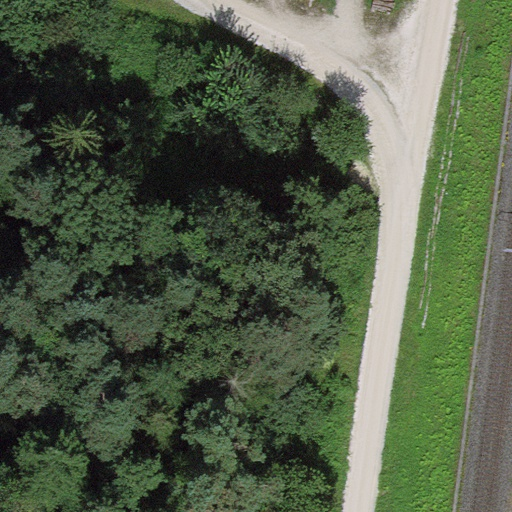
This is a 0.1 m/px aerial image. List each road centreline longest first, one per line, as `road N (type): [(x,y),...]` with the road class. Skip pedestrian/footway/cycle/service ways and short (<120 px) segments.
road 1 (track): [(440,0),(397,190),(354,511)]
road 2 (track): [(220,0),(251,32),(360,90),(415,109)]
